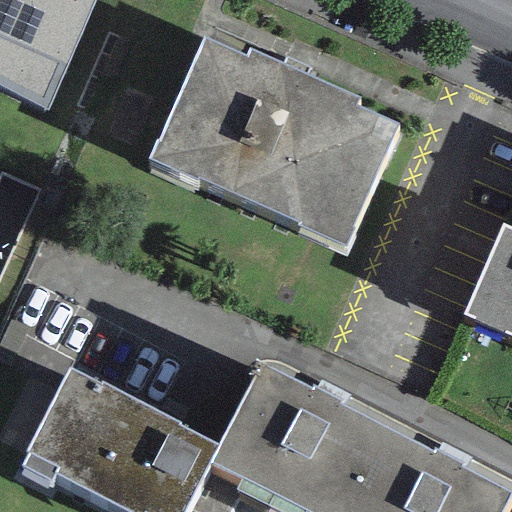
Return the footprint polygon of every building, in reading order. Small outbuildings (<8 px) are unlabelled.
[(100,0),(0,0),(0,94),(51,123),(100,0)] [(346,249),(398,126),(354,106),(358,99),(250,50),(247,58),(204,39),(149,161),(346,249)] [(511,228),(503,224),(464,314),(511,336),(511,228)] [(260,365),(222,440),(219,446),(210,464),(301,511),(502,511),(510,495),(260,365)] [(219,446),(70,370),(19,467),(50,483),(55,473),(125,511),(186,511),(210,464),(219,446)]
